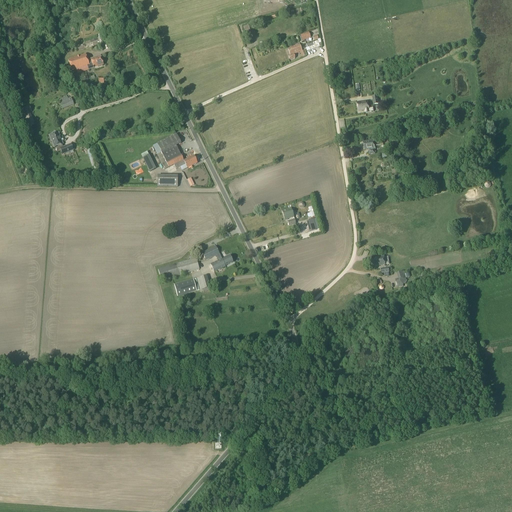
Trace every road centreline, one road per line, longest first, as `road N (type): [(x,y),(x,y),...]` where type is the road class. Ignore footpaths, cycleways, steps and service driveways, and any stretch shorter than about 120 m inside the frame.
road 1 (tertiary): [(174,511),(280,390),(293,338),(127,0)]
road 2 (track): [(316,0),(355,247),(347,269),(286,321)]
road 3 (track): [(324,49),(184,113)]
road 4 (track): [(353,449),(293,338)]
